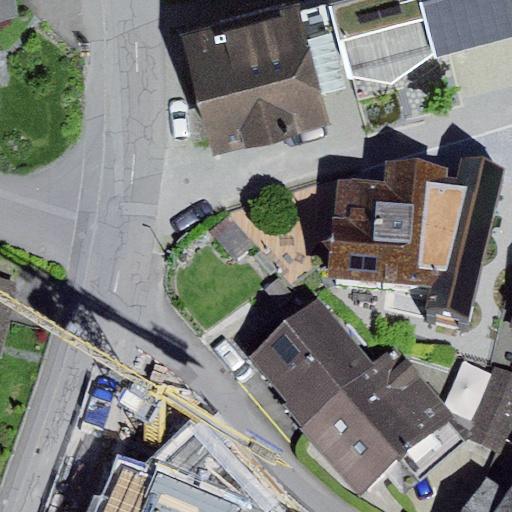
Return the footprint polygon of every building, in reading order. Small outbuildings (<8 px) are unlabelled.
[(0,0),(0,20),(15,18),(11,0),(0,0)] [(304,0),(237,0),(184,14),(214,129),(332,99),(323,64),(346,58),(332,4),(307,10),(304,0)] [(511,28),(511,0),(340,0),(356,64),(511,28)] [(384,181),(339,177),(329,276),(478,291),(486,207),(472,206),(474,185),(446,182),(447,168),(386,162),(384,181)] [(0,278),(0,321),(10,323),(20,283),(0,278)] [(249,358),(307,426),(377,366),(319,298),(249,358)] [(377,366),(307,426),(364,494),(453,415),(395,350),(377,366)] [(511,372),(495,366),(466,440),(500,454),(511,423),(511,372)] [(487,480),(464,511),(511,511),(511,488),(508,494),(487,480)] [(221,494),(213,511),(243,511),(245,510),(247,506),(221,494)]
